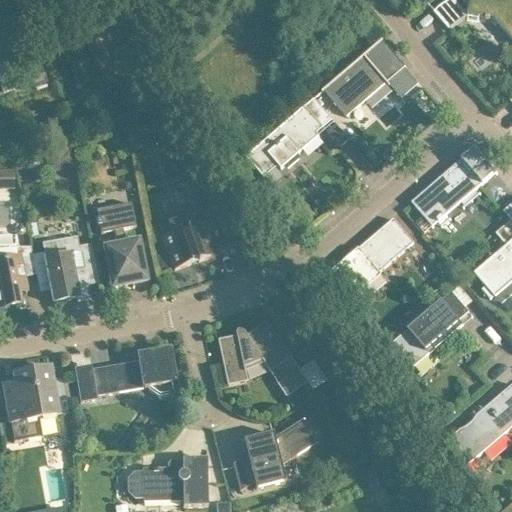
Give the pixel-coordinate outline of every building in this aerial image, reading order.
[(450,31),(468,16),(485,17),(485,19),(490,19),(490,18),(494,18),(511,39),(511,0),(448,0),(434,13),(449,31),(450,31)] [(394,79),(406,69),(383,41),(322,93),(323,94),(325,92),(347,118),(386,84),(389,88),(390,87),(385,81),(391,76),(394,79)] [(246,158),(262,177),(264,179),(278,167),(281,170),(284,168),(288,169),(299,160),(298,156),(301,153),(319,137),(317,134),(332,121),(314,100),(246,158)] [(160,132),(151,135),(154,146),(164,143),(160,132)] [(147,136),(137,140),(141,151),(151,147),(147,136)] [(496,176),(497,175),(475,150),(412,204),(433,229),(439,223),(439,224),(447,218),(446,217),(461,204),(465,208),(478,196),(475,192),(495,175),(496,176)] [(13,170),(0,170),(0,182),(0,187),(3,190),(13,190),(13,170)] [(111,291),(127,287),(133,286),(147,284),(145,278),(138,242),(125,245),(122,231),(136,228),(131,205),(95,212),(100,235),(114,233),(117,246),(103,249),(111,291)] [(199,212),(189,216),(186,214),(184,214),(183,213),(181,213),(179,213),(178,214),(176,214),(175,215),(173,216),(172,217),(171,218),(170,219),(169,220),(168,222),(168,223),(158,227),(174,272),(190,266),(189,262),(197,260),(198,263),(214,257),(199,212)] [(414,244),(394,221),(359,250),(329,275),(350,299),(366,286),(368,289),(382,276),(380,274),(414,244)] [(66,240),(42,244),(43,253),(45,261),(51,291),(53,305),(76,301),(77,304),(89,302),(87,287),(98,285),(92,251),(80,253),(79,248),(78,245),(67,247),(66,240)] [(511,242),(475,274),(486,287),(482,291),(490,301),(494,297),(495,299),(511,284),(511,242)] [(14,248),(0,247),(0,310),(20,306),(18,295),(26,294),(23,278),(21,268),(19,259),(14,260),(14,248)] [(439,290),(429,299),(436,307),(446,299),(439,290)] [(436,307),(387,350),(406,375),(430,355),(427,352),(433,347),(435,350),(463,326),(460,322),(469,314),(452,294),(446,299),(436,307)] [(236,337),(217,341),(227,387),(246,383),(244,369),(261,362),(268,373),(273,370),(279,380),(275,383),(285,398),(306,384),(290,359),(291,358),(276,335),(273,337),(265,325),(246,337),(244,335),(242,332),(241,331),(239,331),(238,331),(236,332),(235,333),(235,335),(236,337)] [(95,398),(118,394),(142,390),(147,389),(158,397),(171,395),(172,397),(173,397),(171,385),(176,384),(170,350),(136,356),(137,362),(137,363),(90,371),(85,368),(74,370),(80,405),(91,403),(95,398)] [(15,385),(3,387),(13,444),(61,435),(58,419),(55,406),(67,404),(64,389),(63,380),(51,382),(49,370),(13,377),(15,385)] [(511,387),(477,417),(475,420),(474,422),(472,424),(470,426),(468,427),(466,429),(463,430),(461,431),(444,445),(465,469),(484,453),(488,452),(491,450),(494,449),(496,447),(499,445),(501,442),(503,439),(504,436),(511,429),(511,387)] [(309,449),(302,422),(274,440),(272,435),(243,442),(247,457),(232,466),(239,493),(254,484),(255,491),(285,483),(281,467),(309,449)] [(207,509),(206,461),(182,461),(182,462),(170,462),(167,466),(167,470),(142,470),(142,475),(134,475),(128,481),(128,494),(134,500),(142,500),(142,504),(182,503),(183,509),(207,509)]
